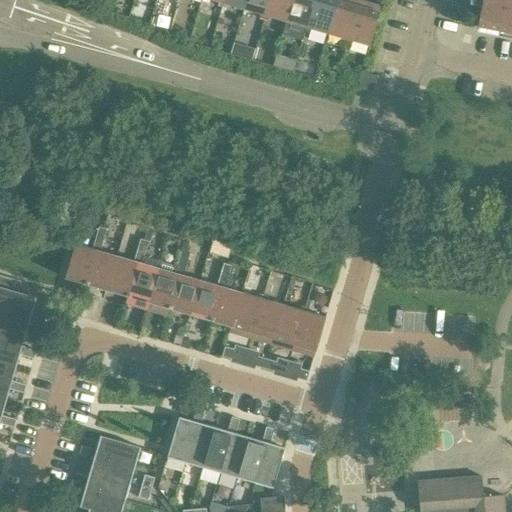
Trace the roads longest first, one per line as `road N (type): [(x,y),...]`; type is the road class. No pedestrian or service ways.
road 1 (residential): [(32,511),(82,340),(319,407)]
road 2 (unclassified): [(390,131),(81,44)]
road 3 (residential): [(319,407),(390,131)]
